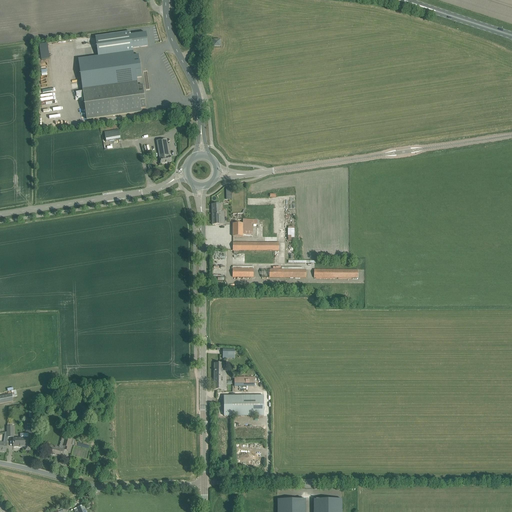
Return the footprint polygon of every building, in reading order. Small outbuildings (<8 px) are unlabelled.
[(98,57),(78,59),(81,83),(95,81),(96,88),(82,90),(86,120),(141,112),(141,108),(146,108),(143,85),(138,86),(137,78),(142,77),(138,55),(134,55),(133,52),(133,48),(148,46),(146,33),(131,35),(130,32),(95,37),(98,57)] [(49,58),(47,43),(39,45),(41,60),(49,58)] [(121,139),(119,130),(104,132),(106,143),(121,139)] [(167,139),(162,140),(157,141),(161,164),(172,162),(171,157),(170,157),(167,139)] [(221,204),(212,205),(212,225),(224,225),(224,217),(224,212),(221,212),(221,204)] [(243,220),(243,223),(233,223),(233,237),(257,237),(257,235),(259,235),(259,220),(257,220),(244,220),(244,218),(249,218),(249,213),(244,213),(244,210),(241,210),(241,213),(233,214),(233,217),(238,217),(238,221),(243,220)] [(254,277),(254,269),(233,269),(233,277),(254,277)] [(262,278),(306,278),(306,269),(262,269),(262,278)] [(314,278),(359,279),(359,270),(314,269),(314,278)] [(222,349),(222,358),(234,359),(235,349),(222,349)] [(223,364),(214,363),(214,390),(226,390),(226,389),(228,389),(228,386),(226,385),(226,371),(223,371),(223,364)] [(256,386),(256,383),(255,383),(254,377),(234,377),(234,387),(256,386)] [(14,406),(17,405),(15,399),(13,400),(12,397),(15,396),(14,391),(11,391),(12,394),(0,395),(0,404),(13,402),(14,406)] [(264,396),(224,396),(224,416),(264,416),(264,396)] [(26,419),(26,434),(28,434),(28,439),(13,439),(13,445),(13,447),(19,447),(19,446),(25,446),(25,451),(30,451),(30,446),(30,439),(34,439),(33,419),(26,419)] [(65,437),(62,446),(63,447),(65,447),(65,450),(69,451),(72,439),(68,437),(65,437)] [(50,445),(47,454),(52,456),(52,455),(56,456),(56,457),(60,458),(61,452),(62,449),(59,448),(50,445)] [(341,511),(342,499),(314,499),(313,511),(341,511)] [(305,511),(306,500),(278,500),(277,511),(305,511)]
